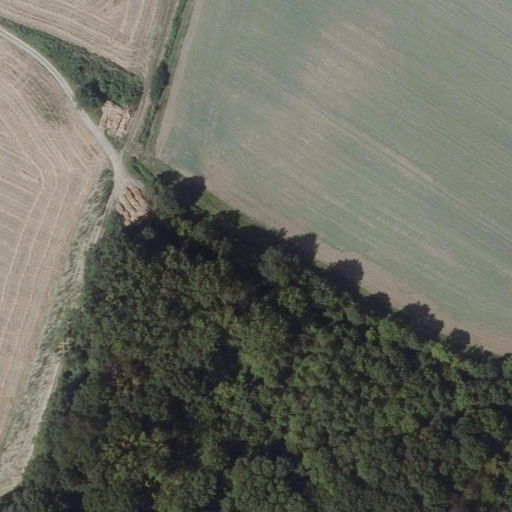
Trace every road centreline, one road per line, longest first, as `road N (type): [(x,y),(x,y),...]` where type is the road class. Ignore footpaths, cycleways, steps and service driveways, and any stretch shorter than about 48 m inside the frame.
road 1 (track): [(511,395),(165,231),(70,87),(0,31)]
road 2 (track): [(174,0),(66,353),(8,511)]
